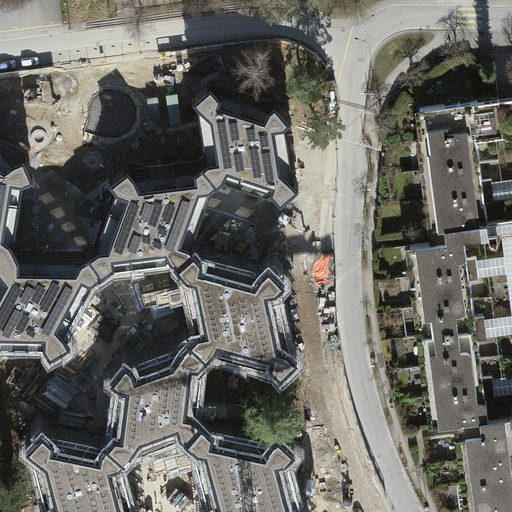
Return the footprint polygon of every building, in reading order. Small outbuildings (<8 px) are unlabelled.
[(211,78),(193,93),(205,108),(210,107),(212,120),(202,122),(204,139),(215,137),(216,149),(213,149),(203,158),(218,177),(223,173),(275,190),(281,196),(299,180),(287,166),(283,166),(280,150),(290,149),(285,120),(291,114),(275,96),(270,101),(217,84),(211,78)] [(88,120),(85,131),(105,138),(120,137),(131,132),(137,120),(137,108),(130,96),(119,89),(105,89),(95,95),(88,108),(88,120)] [(511,97),(507,99),(421,109),(424,137),(421,137),(432,228),(434,237),(460,234),(459,231),(458,223),(487,220),(485,201),(494,200),(491,177),(481,178),(477,143),(488,142),(487,136),(511,132),(511,97)] [(0,253),(17,245),(8,229),(5,229),(8,209),(18,211),(23,177),(34,172),(25,150),(14,154),(0,143),(0,253)] [(177,261),(196,245),(188,236),(182,235),(188,221),(197,224),(203,207),(194,204),(200,186),(205,188),(218,177),(203,158),(198,162),(136,170),(129,161),(109,176),(117,185),(105,217),(114,221),(108,239),(104,238),(89,248),(103,269),(112,262),(172,255),(177,261)] [(422,330),(484,323),(483,314),(474,315),(470,278),(479,277),(477,253),(466,254),(464,234),(460,234),(434,237),(412,240),(422,330)] [(19,251),(17,245),(0,253),(0,266),(1,268),(7,271),(0,283),(0,339),(45,341),(50,350),(71,338),(62,322),(58,320),(64,309),(73,314),(81,298),(73,293),(80,278),(85,281),(103,269),(89,248),(84,252),(19,251)] [(190,334),(208,351),(212,346),(273,362),(281,371),(299,354),(283,337),(279,338),(275,320),(285,318),(278,285),(286,277),(269,259),(261,267),(200,250),(196,245),(177,261),(192,278),(196,277),(199,293),(189,295),(193,312),(203,310),(205,323),(199,324),(190,334)] [(487,338),(484,323),(422,330),(432,430),(459,427),(486,423),(483,397),(494,395),(491,373),(480,375),(476,339),(487,338)] [(204,417),(197,411),(203,356),(208,351),(190,334),(178,347),(180,353),(167,358),(163,349),(147,355),(151,365),(139,368),(138,365),(126,355),(111,375),(117,379),(110,435),(107,439),(125,455),(136,443),(134,437),(150,431),(154,441),(182,431),(187,436),(204,417)] [(271,436),(211,424),(204,417),(187,436),(204,449),(206,449),(210,465),(201,468),(205,485),(215,483),(218,495),(215,496),(202,510),(204,511),(303,511),(297,505),(292,507),(288,489),(298,486),(288,453),(296,445),(279,428),(271,436)] [(511,511),(511,420),(486,423),(459,427),(466,481),(456,482),(459,506),(469,505),(470,511),(511,511)] [(107,439),(103,442),(49,431),(43,425),(26,443),(40,456),(45,455),(48,468),(38,470),(43,487),(52,484),(56,496),(52,497),(41,508),(45,511),(134,511),(127,505),(123,506),(119,490),(128,488),(121,459),(125,455),(107,439)]
